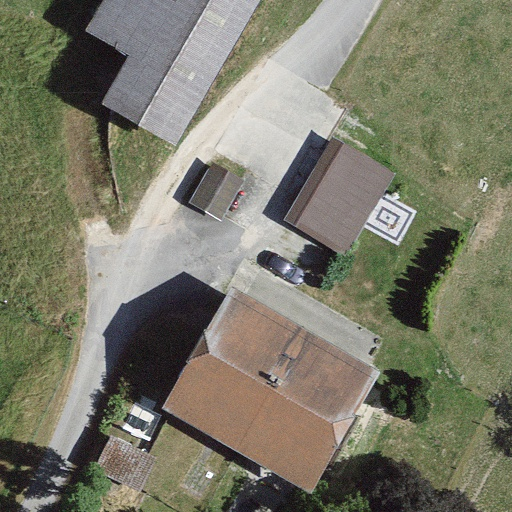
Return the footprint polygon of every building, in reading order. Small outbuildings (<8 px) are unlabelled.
[(258,0),(98,0),(84,26),(129,51),(101,100),(176,143),(258,0)] [(396,172),(333,135),(284,218),(346,255),(396,172)] [(244,177),(212,160),(189,202),(221,219),(244,177)] [(231,286),(162,408),(311,493),(381,372),(231,286)] [(157,458),(111,436),(94,471),(140,492),(157,458)]
